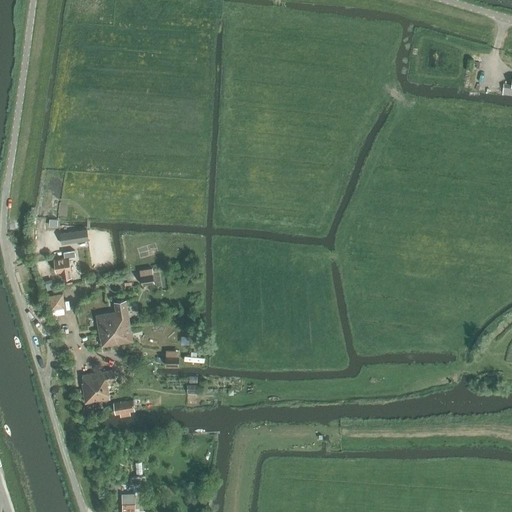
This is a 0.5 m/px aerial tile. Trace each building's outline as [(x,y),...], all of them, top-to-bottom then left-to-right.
[(509,88),(509,85),(503,85),(502,95),(511,96),(511,79),(511,88),(509,88)] [(60,214),(67,166),(43,162),(36,210),(60,214)] [(60,233),(62,244),(88,241),(86,229),(60,233)] [(56,272),(61,271),(62,278),(72,277),(71,270),(69,258),(75,257),(74,251),(64,252),(64,258),(54,260),(56,272)] [(139,270),(142,285),(155,283),(152,268),(139,270)] [(69,303),(68,288),(53,288),(54,304),(69,303)] [(100,339),(101,339),(102,346),(133,341),(126,300),(114,302),(116,312),(96,315),(100,339)] [(166,365),(179,365),(179,351),(166,351),(166,365)] [(78,382),(82,401),(107,397),(105,382),(113,381),(111,369),(96,371),(79,374),(80,381),(78,382)] [(120,414),(121,419),(131,417),(130,413),(135,412),(133,400),(114,404),(116,415),(120,414)] [(133,453),(135,469),(150,466),(148,451),(133,453)]
